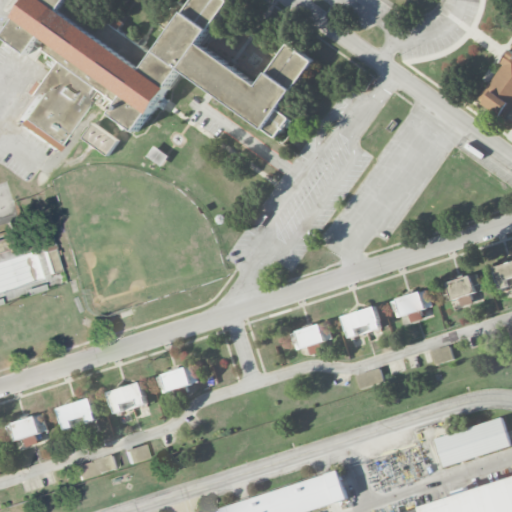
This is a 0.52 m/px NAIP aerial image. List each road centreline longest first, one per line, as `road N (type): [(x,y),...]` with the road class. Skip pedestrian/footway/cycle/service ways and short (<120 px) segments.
road 1 (residential): [(511,222),(0,389)]
road 2 (residential): [(131,511),(458,406),(511,401)]
road 3 (residential): [(292,0),(511,158)]
